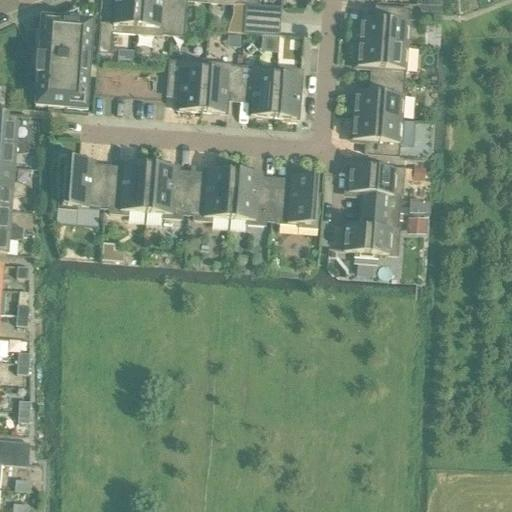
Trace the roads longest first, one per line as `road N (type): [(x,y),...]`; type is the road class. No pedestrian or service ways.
road 1 (residential): [(322,148),(88,135)]
road 2 (residential): [(334,0),(322,148)]
